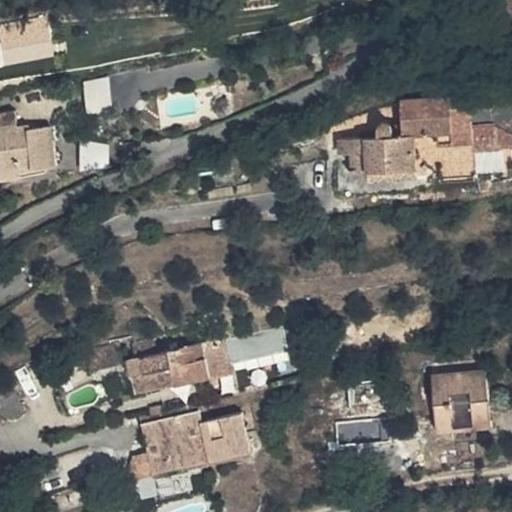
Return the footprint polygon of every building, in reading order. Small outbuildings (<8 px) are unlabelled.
[(61,46),(57,29),(14,36),(18,55),(61,46)] [(111,76),(88,79),(91,108),(115,105),(111,76)] [(443,143),(473,140),(473,125),(494,124),(511,132),(511,120),(509,114),(510,100),(502,96),(401,104),(403,125),(403,137),(415,135),(442,133),(443,143)] [(416,166),(416,154),(415,135),(403,137),(403,125),(393,126),(389,119),(377,121),(378,137),(370,138),(368,140),(342,142),(343,158),(355,156),(356,172),(367,172),(368,180),(388,178),(387,169),(416,166)] [(34,171),(35,178),(59,174),(55,139),(29,142),(28,135),(16,138),(13,123),(0,124),(0,177),(24,173),(34,171)] [(490,138),(494,124),(473,125),(473,140),(490,138)] [(387,169),(388,178),(416,176),(416,166),(387,169)] [(24,173),(0,177),(0,191),(24,188),(23,181),(35,178),(34,171),(24,173)] [(210,340),(213,374),(238,372),(237,355),(267,352),(265,335),(210,340)] [(126,361),(136,398),(211,376),(200,340),(126,361)] [(113,365),(108,346),(75,355),(84,375),(113,365)] [(443,377),(449,436),(504,430),(499,371),(443,377)] [(145,420),(147,429),(203,416),(200,407),(145,420)] [(176,481),(197,475),(195,467),(214,462),(216,470),(261,458),(251,415),(205,426),(203,416),(147,429),(151,450),(167,446),(170,460),(176,481)] [(151,450),(155,463),(170,460),(167,446),(151,450)] [(161,484),(176,481),(170,460),(155,463),(161,484)] [(197,475),(216,470),(214,462),(195,467),(197,475)]
